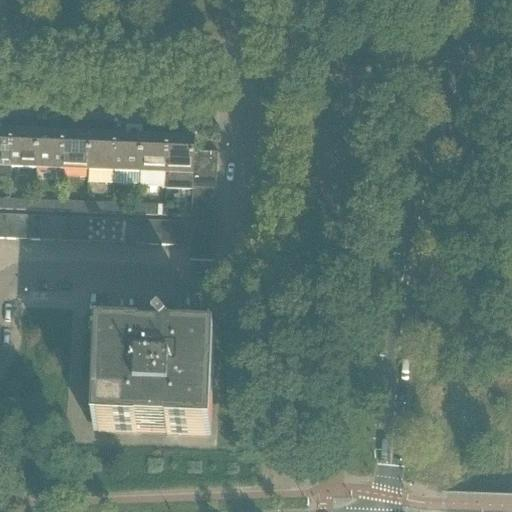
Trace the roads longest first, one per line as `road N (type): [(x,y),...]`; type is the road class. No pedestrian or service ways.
road 1 (primary): [(482,0),(404,284),(387,511)]
road 2 (residential): [(330,118),(328,255),(310,278),(240,284),(13,274),(0,293)]
road 3 (unclassified): [(247,66),(0,54)]
road 4 (unclassified): [(241,252),(247,66)]
